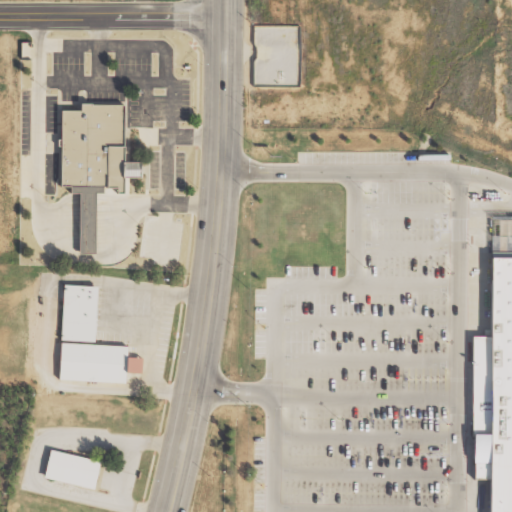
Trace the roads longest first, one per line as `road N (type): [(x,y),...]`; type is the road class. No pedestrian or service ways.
road 1 (primary): [(171,511),(211,331),(222,233),(230,135),(225,0)]
road 2 (tertiary): [(0,18),(226,19)]
